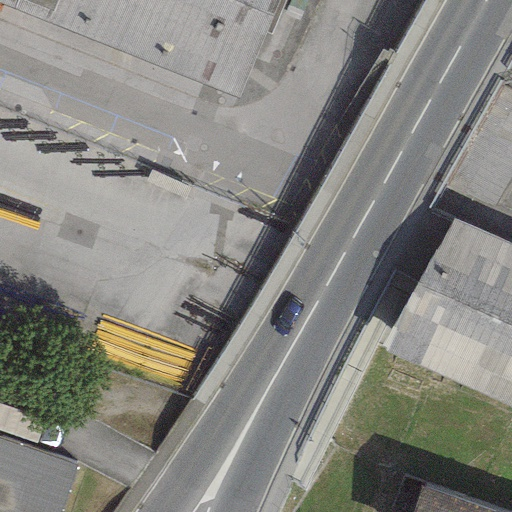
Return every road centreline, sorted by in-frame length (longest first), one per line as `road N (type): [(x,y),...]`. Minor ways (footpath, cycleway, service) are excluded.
road 1 (secondary): [(479,0),(247,419)]
road 2 (secondary): [(247,419),(168,511)]
